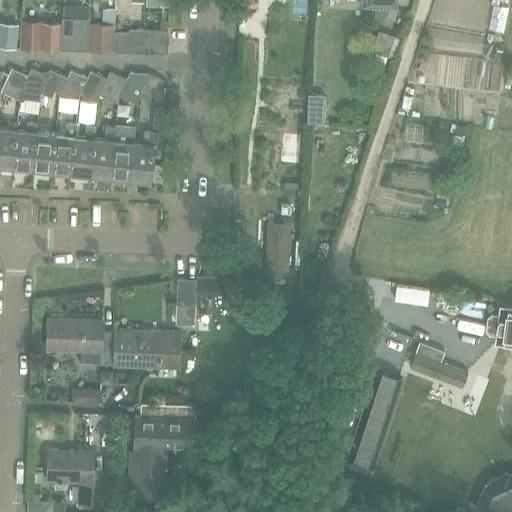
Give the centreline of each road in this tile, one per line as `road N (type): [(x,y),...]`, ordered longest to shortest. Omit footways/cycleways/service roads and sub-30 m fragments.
road 1 (unclassified): [(426,0),(249,511)]
road 2 (residential): [(15,231),(168,233),(191,220),(204,65)]
road 3 (residential): [(204,65),(0,52)]
road 4 (residential): [(10,405),(15,231)]
road 5 (residential): [(10,405),(135,398)]
